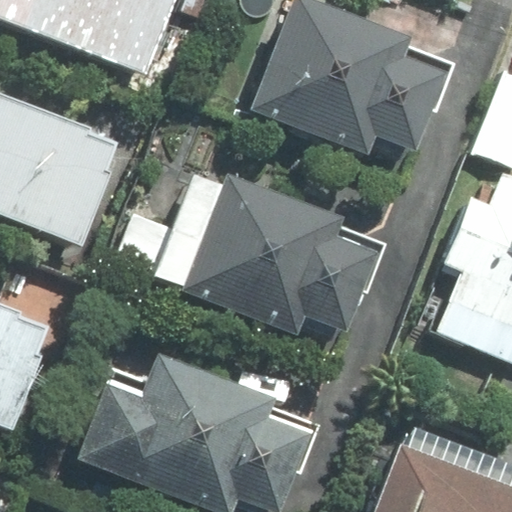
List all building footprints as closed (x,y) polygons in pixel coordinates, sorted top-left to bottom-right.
[(0,0),(0,38),(125,88),(157,0),(0,0)] [(432,69),(265,10),(225,124),(392,183),(432,69)] [(511,155),(511,88),(490,80),(457,161),(502,180),(511,155)] [(97,162),(0,119),(0,238),(59,261),(97,162)] [(360,259),(166,184),(148,230),(115,217),(95,269),(276,339),(282,324),(328,342),(360,259)] [(511,201),(479,187),(466,218),(444,211),(420,280),(440,289),(419,337),(504,375),(511,346),(511,201)] [(0,411),(30,340),(0,328),(0,411)] [(250,415),(128,366),(110,410),(84,399),(54,474),(147,511),(258,511),(284,449),(243,432),(250,415)] [(509,511),(372,456),(352,511),(509,511)]
